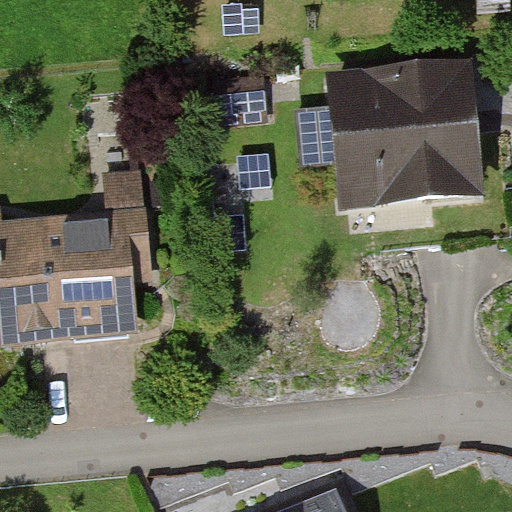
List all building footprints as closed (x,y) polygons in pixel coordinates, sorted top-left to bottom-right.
[(465,74),(336,88),(348,208),(478,194),(465,74)] [(257,83),(218,87),(221,116),(260,112),(257,83)] [(140,178),(106,181),(109,211),(143,208),(140,178)] [(0,304),(6,304),(9,341),(133,329),(126,258),(147,256),(144,220),(3,233),(2,220),(0,219),(0,304)] [(345,511),(339,497),(302,511),(345,511)]
